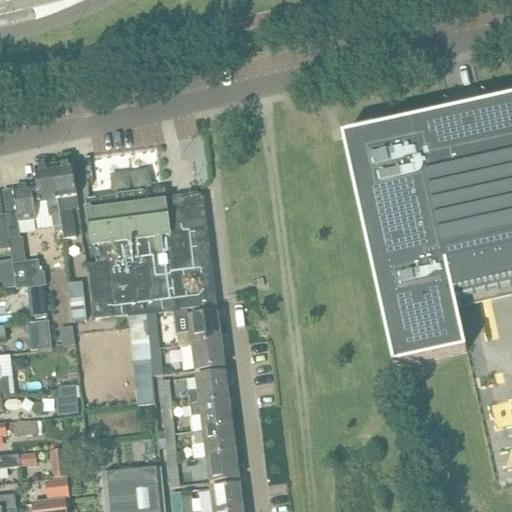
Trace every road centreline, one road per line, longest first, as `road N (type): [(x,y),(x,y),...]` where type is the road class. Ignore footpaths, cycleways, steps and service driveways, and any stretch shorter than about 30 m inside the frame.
road 1 (unclassified): [(0,146),(511,32)]
road 2 (residential): [(257,511),(231,298)]
